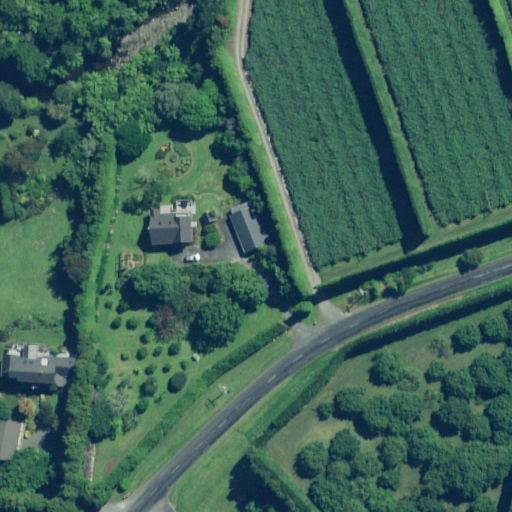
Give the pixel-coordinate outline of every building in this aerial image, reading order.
[(258,215),(253,201),(232,209),(233,213),(229,214),(243,252),(269,243),(258,215)] [(191,242),(189,216),(175,217),(175,213),(161,214),(160,205),(150,206),(152,244),(191,242)] [(217,210),(201,216),(205,225),(220,219),(217,210)] [(36,352),(37,346),(5,342),(1,375),(18,377),(17,387),(54,391),(55,386),(66,387),(67,377),(76,378),(78,357),(36,352)] [(20,424),(0,419),(0,459),(13,462),(20,424)]
